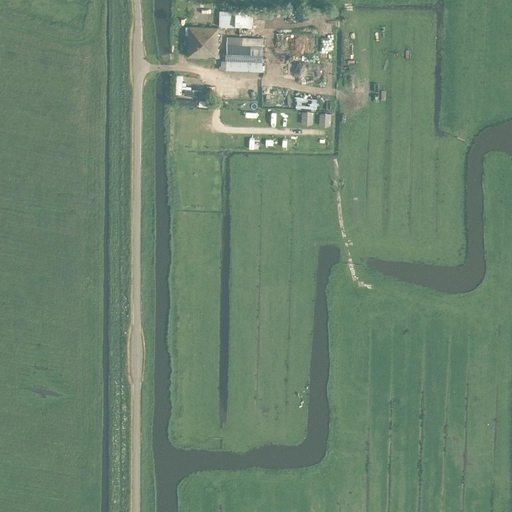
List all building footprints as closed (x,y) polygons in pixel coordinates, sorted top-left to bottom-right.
[(219,11),(219,26),(252,28),(253,12),(219,11)] [(185,27),(185,35),(187,35),(187,57),(217,58),(218,27),(185,27)] [(226,37),(225,70),(263,72),(264,66),(262,66),(263,39),(263,38),(226,37)] [(184,88),(183,94),(200,96),(201,90),(184,88)] [(288,94),(288,105),(314,107),(314,106),(318,106),(318,97),(288,94)] [(314,111),(302,111),(302,122),(313,123),(314,111)]
